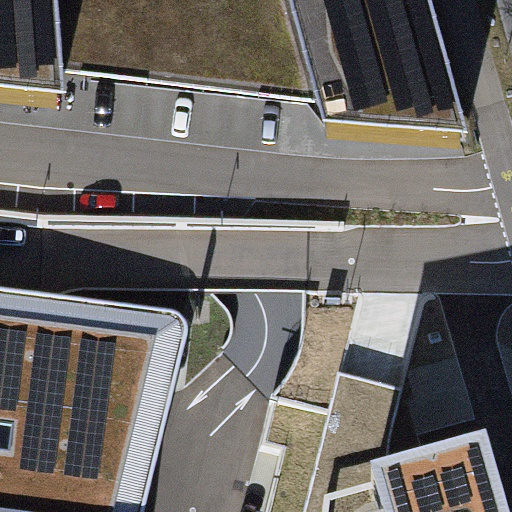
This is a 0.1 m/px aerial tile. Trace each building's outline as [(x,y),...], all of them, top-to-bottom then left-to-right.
[(0,0),(0,112),(57,119),(54,77),(48,0),(0,0)] [(317,107),(286,0),(48,0),(54,77),(317,107)] [(417,0),(286,0),(317,107),(329,146),(460,155),(417,0)] [(145,511),(188,336),(189,328),(186,321),(181,316),(175,312),(0,291),(0,511),(145,511)] [(501,511),(486,456),(370,489),(376,511),(501,511)]
